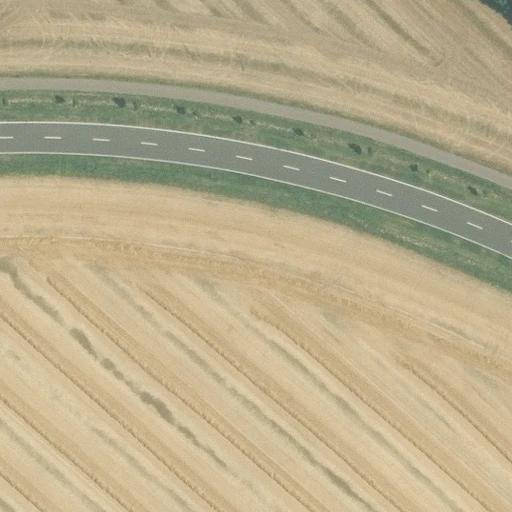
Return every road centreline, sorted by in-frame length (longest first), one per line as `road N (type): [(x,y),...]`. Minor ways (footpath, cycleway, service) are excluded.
road 1 (secondary): [(0,136),(104,139),(241,160),(354,186),(511,245)]
road 2 (track): [(511,182),(327,116),(114,83),(0,86)]
